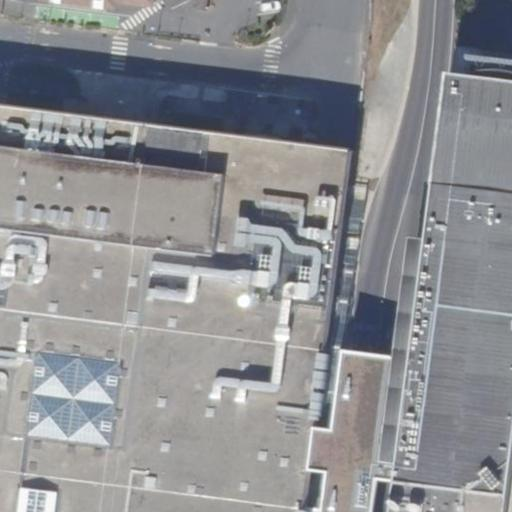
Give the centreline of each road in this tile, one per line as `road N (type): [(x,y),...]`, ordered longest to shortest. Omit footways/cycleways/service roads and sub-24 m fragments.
road 1 (unclassified): [(286,511),(334,97)]
road 2 (unclassified): [(273,68),(0,37)]
